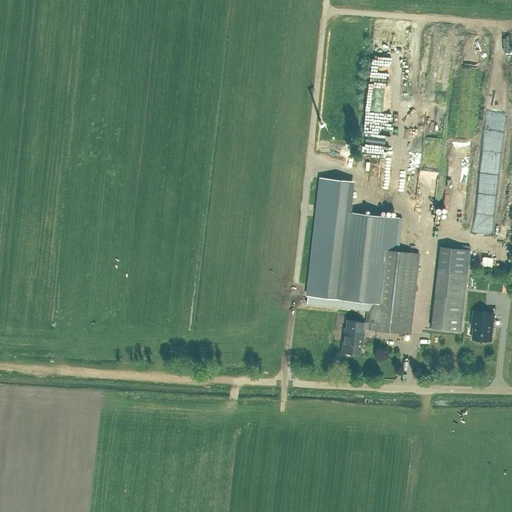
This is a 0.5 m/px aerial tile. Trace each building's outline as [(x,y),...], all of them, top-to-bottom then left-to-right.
[(359,164),(368,163),(367,151),(372,150),(372,147),(361,149),(362,157),(358,158),(359,164)] [(479,151),(471,219),(489,221),(496,153),(479,151)] [(320,178),(306,303),(370,311),(369,322),(347,320),(346,328),(344,328),(342,350),(343,352),(359,354),(360,345),(362,346),(364,331),(368,329),(410,333),(419,253),(395,251),(399,219),(347,213),(351,182),(320,178)] [(469,234),(488,235),(488,222),(469,221),(469,234)] [(439,246),(431,328),(461,331),(469,250),(439,246)] [(473,311),(471,327),(473,327),(472,339),(490,341),(491,335),(493,335),(494,328),(492,328),(493,313),(473,311)]
